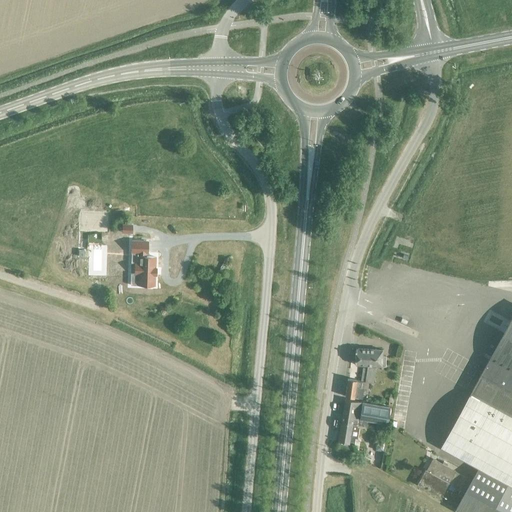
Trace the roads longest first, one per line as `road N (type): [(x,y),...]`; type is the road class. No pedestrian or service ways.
road 1 (unclassified): [(315,511),(348,285),(367,230),(433,104),(432,52)]
road 2 (unclassified): [(245,511),(271,207),(265,180),(219,117),(218,69)]
road 3 (secondary): [(278,511),(307,184)]
road 4 (secondary): [(0,114),(128,74),(218,69)]
